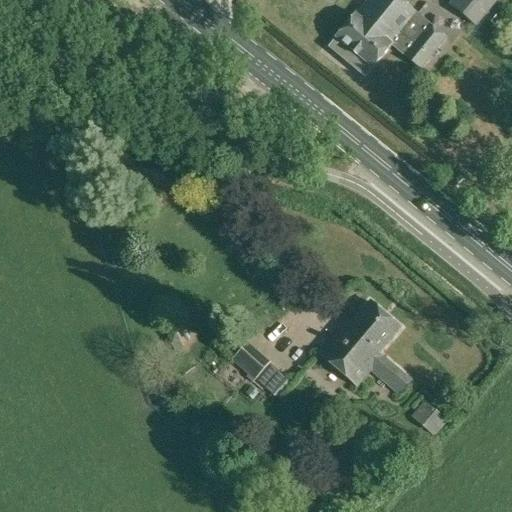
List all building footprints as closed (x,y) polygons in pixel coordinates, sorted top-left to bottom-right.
[(328,48),(364,79),(391,47),(421,70),(447,39),(419,15),(418,16),(399,0),(368,0),(336,37),(337,38),(328,48)] [(454,0),(449,6),(475,31),(499,0),(454,0)] [(490,22),(505,35),(510,28),(495,16),(490,22)] [(370,373),(399,398),(412,382),(379,353),(400,329),(369,303),(347,328),(344,325),(318,355),(356,388),(370,373)] [(255,381),(274,398),(288,380),(270,364),(270,363),(247,343),(231,362),(244,373),(254,383),(255,381)] [(412,418),(436,439),(450,423),(425,402),(412,418)]
